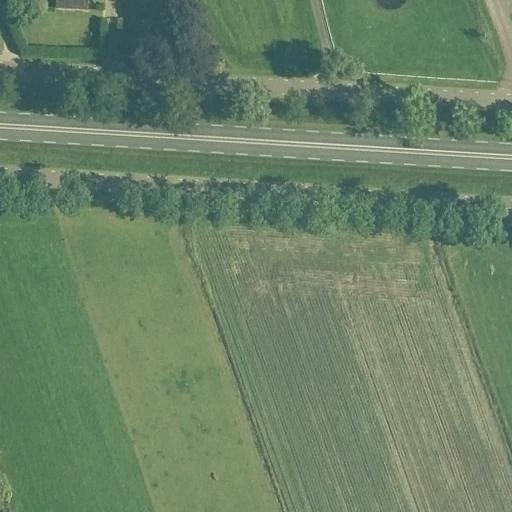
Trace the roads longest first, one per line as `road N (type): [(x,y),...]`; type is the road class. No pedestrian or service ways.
road 1 (primary): [(511,159),(0,128)]
road 2 (unclassified): [(511,107),(0,77)]
road 3 (unclassified): [(511,210),(0,180)]
